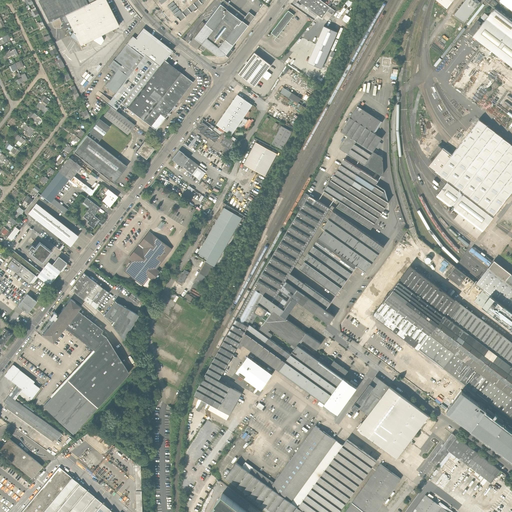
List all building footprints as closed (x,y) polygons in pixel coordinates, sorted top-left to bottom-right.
[(38,0),(49,22),(59,17),(64,28),(70,25),(80,46),(90,41),(94,48),(106,42),(103,34),(118,27),(105,0),(38,0)] [(156,0),(174,21),(180,17),(182,20),(206,0),(156,0)] [(222,0),(221,2),(220,4),(242,21),(245,16),(223,0),(222,0)] [(320,0),(300,0),(299,1),(322,18),(327,11),(332,14),(335,11),(320,0)] [(436,0),(447,8),(453,0),(436,0)] [(476,0),(465,0),(454,15),(464,23),(480,3),(476,0)] [(511,0),(500,0),(500,1),(511,10),(511,0)] [(197,34),(193,38),(202,44),(199,48),(203,50),(205,47),(218,57),(225,55),(229,49),(255,16),(248,12),(245,16),(242,21),(220,4),(204,24),(197,34)] [(473,36),(511,66),(511,21),(495,8),(488,16),(485,21),(482,24),(473,36)] [(288,11),(271,33),(274,35),(277,37),(293,15),(291,13),(288,11)] [(468,33),(473,36),(482,24),(477,21),(468,33)] [(194,32),(197,34),(204,24),(202,22),(194,32)] [(154,62),(160,67),(165,61),(172,52),(144,30),(136,40),(133,37),(127,45),(143,58),(145,55),(154,62)] [(5,43),(10,40),(8,35),(2,37),(5,43)] [(108,68),(116,74),(119,69),(128,77),(143,58),(127,45),(108,68)] [(51,55),(57,52),(54,46),(48,48),(51,55)] [(331,61),(310,47),(302,59),(320,71),(324,66),(326,68),(331,61)] [(271,65),(255,52),(238,74),(255,87),(263,76),(267,80),(272,74),(267,71),(271,65)] [(116,111),(121,104),(154,62),(145,55),(143,58),(128,77),(115,94),(107,104),(111,107),(116,111)] [(389,62),(383,57),(374,68),(380,73),(389,62)] [(55,62),(58,69),(64,66),(61,60),(55,62)] [(160,67),(154,62),(121,104),(156,131),(193,82),(165,61),(160,67)] [(115,94),(128,77),(119,69),(116,74),(106,87),(115,94)] [(62,77),(65,82),(70,79),(68,74),(62,77)] [(291,93),(283,88),(280,92),(298,103),(301,99),(291,93)] [(237,95),(216,125),(231,135),(252,105),(237,95)] [(495,107),(511,117),(511,104),(504,100),(503,101),(495,96),(491,102),(496,105),(495,107)] [(358,105),(350,117),(366,127),(374,131),(376,128),(381,120),(358,105)] [(111,107),(103,117),(127,135),(135,126),(116,111),(111,107)] [(80,113),(82,117),(84,116),(85,119),(89,117),(86,110),(80,113)] [(346,133),(348,135),(357,140),(366,127),(350,117),(341,130),(346,133)] [(429,166),(448,181),(494,216),(511,194),(511,192),(511,145),(479,119),(472,128),(469,133),(459,145),(455,150),(452,154),(443,148),(432,162),(429,166)] [(100,120),(87,136),(97,144),(110,128),(100,120)] [(196,128),(200,131),(199,132),(208,139),(209,138),(215,143),(220,136),(213,131),(201,122),(196,128)] [(281,126),(272,143),(282,149),(292,132),(281,126)] [(215,127),(213,131),(220,136),(222,133),(215,127)] [(366,127),(357,140),(373,150),(382,136),(378,134),(374,131),(366,127)] [(25,133),(30,137),(34,132),(29,128),(25,133)] [(77,135),(81,138),(85,133),(81,130),(77,135)] [(233,140),(226,135),(221,145),(225,147),(222,151),(227,154),(227,153),(230,154),(235,144),(232,142),(233,140)] [(349,153),(357,140),(348,135),(342,145),(340,148),(349,153)] [(74,153),(114,184),(127,167),(97,144),(87,136),(74,153)] [(361,161),(365,164),(369,157),(373,150),(357,140),(349,153),(361,161)] [(144,141),(136,151),(146,159),(154,149),(144,141)] [(277,154),(256,142),(244,164),(265,176),(277,154)] [(64,150),(69,153),(72,148),(67,145),(64,150)] [(428,159),(432,162),(443,148),(443,147),(442,148),(439,145),(428,159)] [(171,159),(200,180),(200,179),(204,174),(206,171),(179,150),(171,159)] [(373,150),(369,157),(384,166),(383,157),(373,150)] [(384,172),(384,166),(369,157),(365,164),(371,167),(382,175),(384,172)] [(345,158),(338,169),(355,180),(362,169),(358,167),(345,158)] [(1,164),(6,167),(10,162),(5,159),(1,164)] [(68,179),(70,181),(73,176),(80,168),(69,159),(59,172),(68,179)] [(348,190),(355,180),(338,169),(335,174),(331,180),(348,190)] [(337,207),(354,218),(377,184),(379,180),(362,169),(355,180),(348,190),(341,200),(339,203),(337,207)] [(40,196),(50,204),(53,199),(68,179),(59,172),(40,196)] [(91,190),(73,176),(70,181),(88,194),(91,190)] [(341,200),(348,190),(331,180),(327,186),(325,190),(341,200)] [(453,209),(459,213),(454,219),(464,229),(477,239),(486,227),(491,220),(494,216),(448,181),(445,185),(440,192),(437,196),(446,203),(445,205),(447,207),(448,205),(450,206),(447,210),(450,213),(453,209)] [(354,218),(364,224),(386,189),(377,184),(354,218)] [(101,202),(110,208),(118,198),(105,187),(102,191),(106,195),(101,202)] [(389,201),(386,189),(364,224),(371,229),(374,225),(389,201)] [(300,210),(309,196),(305,193),(296,208),(300,210)] [(300,210),(253,288),(263,294),(274,301),(278,294),(279,292),(280,291),(281,289),(286,281),(290,273),(292,270),(295,265),(300,257),(304,250),(309,242),(314,234),(319,225),(325,216),(330,207),(309,195),(309,196),(300,210)] [(24,200),(29,204),(33,200),(27,196),(24,200)] [(68,210),(53,199),(50,204),(65,215),(68,210)] [(89,209),(87,212),(94,217),(100,209),(87,199),(83,203),(88,207),(88,208),(89,209)] [(58,249),(65,240),(70,245),(78,235),(36,203),(29,213),(30,214),(23,223),(32,229),(58,249)] [(206,262),(214,266),(242,218),(224,208),(198,253),(207,259),(206,261),(206,262)] [(368,234),(333,209),(328,218),(329,218),(352,234),(365,244),(370,236),(368,234)] [(99,221),(94,217),(87,212),(83,218),(88,222),(87,224),(93,229),(99,221)] [(352,234),(329,218),(326,223),(323,227),(325,229),(345,243),(352,234)] [(14,252),(32,229),(23,223),(20,220),(2,244),(10,250),(11,249),(12,250),(14,252)] [(345,243),(325,229),(322,233),(319,238),(339,252),(345,243)] [(172,249),(149,231),(128,258),(132,261),(124,271),(143,286),(149,278),(153,281),(160,272),(157,269),(172,249)] [(352,234),(345,243),(373,263),(384,246),(382,245),(370,236),(365,244),(352,234)] [(339,252),(319,238),(316,242),(314,245),(333,259),(339,252)] [(31,243),(27,247),(32,251),(30,253),(34,255),(36,253),(45,260),(53,250),(43,242),(39,246),(36,244),(34,246),(31,243)] [(345,243),(339,252),(358,266),(362,269),(366,272),(373,263),(345,243)] [(333,259),(314,245),(311,249),(308,252),(328,267),(333,259)] [(431,249),(428,254),(438,261),(442,256),(431,249)] [(39,271),(14,252),(12,250),(9,255),(14,259),(7,267),(29,284),(39,271)] [(51,258),(41,271),(53,281),(70,259),(62,252),(55,261),(51,258)] [(328,267),(308,252),(306,256),(303,260),(305,261),(323,274),(328,267)] [(339,252),(333,259),(353,273),(355,270),(358,266),(339,252)] [(5,253),(1,258),(8,263),(12,259),(5,253)] [(333,259),(328,267),(347,281),(350,277),(353,273),(333,259)] [(323,274),(305,261),(302,265),(300,268),(317,281),(323,274)] [(511,274),(494,261),(476,284),(483,289),(511,312),(511,274)] [(193,287),(199,290),(210,269),(215,272),(218,268),(214,266),(206,262),(204,265),(205,266),(193,287)] [(511,419),(511,342),(410,266),(373,315),(511,419)] [(328,267),(323,274),(342,288),(345,284),(347,281),(328,267)] [(467,277),(455,267),(447,277),(459,286),(467,277)] [(189,273),(184,270),(183,273),(182,273),(177,282),(181,284),(183,281),(184,282),(189,273)] [(109,293),(84,273),(71,290),(96,309),(109,293)] [(290,273),(286,281),(299,290),(304,283),(290,273)] [(339,292),(342,288),(323,274),(317,281),(337,296),(339,292)] [(326,310),(299,290),(296,288),(286,281),(281,289),(280,291),(279,292),(278,294),(274,301),(263,294),(254,312),(262,318),(265,314),(266,315),(268,313),(270,315),(273,310),(285,319),(287,317),(298,301),(316,314),(322,318),(323,319),(324,320),(329,323),(335,316),(326,310)] [(331,302),(304,283),(299,290),(326,310),(329,306),(331,302)] [(254,313),(254,312),(263,294),(253,288),(236,319),(248,325),(249,324),(250,323),(250,322),(254,313)] [(474,301),(486,310),(487,311),(487,310),(511,329),(511,312),(483,289),(474,301)] [(27,295),(18,307),(27,314),(37,302),(27,295)] [(186,295),(183,299),(193,304),(195,299),(192,299),(186,295)] [(53,343),(64,328),(77,311),(81,307),(71,299),(43,335),(53,343)] [(125,307),(115,301),(104,316),(105,316),(114,321),(112,325),(124,340),(139,315),(125,307)] [(351,309),(339,327),(350,334),(351,333),(352,333),(353,332),(349,329),(348,330),(345,328),(348,324),(347,324),(355,311),(351,309)] [(270,315),(259,331),(270,339),(272,335),(268,332),(270,330),(289,344),(295,348),(298,345),(299,343),(306,333),(303,332),(302,331),(285,319),(273,310),(270,315)] [(74,435),(129,374),(106,338),(101,334),(103,331),(77,311),(64,328),(95,351),(43,408),(74,435)] [(256,314),(254,313),(250,322),(250,323),(249,324),(251,326),(257,315),(256,314)] [(236,319),(219,350),(232,357),(237,347),(239,343),(245,332),(248,325),(236,319)] [(248,325),(245,332),(286,361),(291,354),(285,350),(270,339),(259,331),(251,326),(249,324),(248,325)] [(0,348),(0,349),(12,334),(7,330),(0,338),(0,348)] [(278,370),(286,361),(245,332),(239,343),(243,345),(278,370)] [(309,335),(306,333),(299,343),(301,344),(302,342),(303,340),(317,350),(321,344),(310,336),(309,336),(309,335)] [(295,348),(291,354),(337,387),(344,378),(329,368),(298,345),(295,348)] [(201,401),(206,403),(218,381),(232,357),(219,350),(193,396),(201,401)] [(291,354),(286,361),(332,394),(337,387),(291,354)] [(244,377),(249,381),(261,365),(248,356),(236,372),(241,375),(238,379),(241,381),(244,377)] [(325,404),(332,394),(286,361),(278,370),(325,404)] [(334,361),(329,368),(344,378),(346,375),(348,371),(334,361)] [(35,382),(13,365),(4,376),(16,385),(23,389),(19,395),(29,402),(40,388),(33,383),(35,382)] [(272,373),(261,365),(249,381),(251,383),(248,387),(253,391),(257,386),(261,389),(272,373)] [(382,396),(390,386),(387,384),(376,376),(371,383),(375,386),(373,390),(382,396)] [(325,404),(337,413),(348,399),(356,387),(350,383),(344,378),(337,387),(332,394),(325,404)] [(210,406),(218,410),(230,387),(218,381),(206,403),(210,406)] [(368,415),(382,396),(373,390),(375,386),(371,383),(352,407),(357,411),(359,408),(363,411),(366,413),(368,415)] [(6,404),(4,407),(53,442),(55,439),(57,441),(63,434),(16,400),(19,395),(23,389),(16,385),(4,403),(6,404)] [(368,415),(358,428),(369,437),(382,447),(397,425),(413,403),(391,387),(390,386),(382,396),(368,415)] [(242,394),(230,387),(218,410),(229,416),(242,394)] [(444,410),(511,460),(511,433),(505,428),(502,425),(483,412),(485,409),(481,406),(479,404),(459,390),(450,402),(444,410)] [(201,401),(196,411),(199,413),(202,407),(204,408),(206,403),(201,401)] [(413,403),(397,425),(382,447),(388,452),(396,458),(413,437),(421,425),(429,416),(413,403)] [(226,421),(229,416),(218,410),(210,406),(207,411),(226,421)] [(311,431),(274,483),(295,498),(337,440),(322,429),(316,425),(313,428),(311,431)] [(438,466),(449,451),(458,439),(452,433),(431,461),(435,465),(436,464),(438,466)] [(42,467),(9,439),(0,449),(0,452),(32,479),(42,467)] [(343,445),(298,507),(294,511),(339,511),(350,498),(354,492),(377,461),(361,449),(347,439),(343,445)] [(500,470),(458,439),(449,451),(438,466),(448,473),(459,459),(491,483),(500,470)] [(245,462),(242,467),(298,507),(343,445),(340,443),(337,440),(295,498),(274,483),(245,462)] [(92,453),(89,457),(90,458),(86,464),(91,468),(98,457),(92,453)] [(101,458),(92,468),(103,479),(112,469),(101,458)] [(272,511),(294,511),(298,507),(242,467),(236,463),(225,478),(248,494),(246,498),(257,506),(260,503),(272,511)] [(380,464),(367,482),(388,497),(401,479),(390,471),(380,464)] [(112,511),(59,468),(22,511),(112,511)] [(465,475),(457,486),(465,492),(473,481),(465,475)] [(120,477),(118,479),(115,478),(111,484),(116,487),(117,485),(121,488),(125,481),(120,477)] [(376,511),(378,510),(388,497),(367,482),(358,495),(353,501),(370,511),(376,511)] [(246,511),(222,493),(215,503),(216,504),(209,511),(246,511)] [(425,495),(412,511),(453,511),(439,502),(438,504),(431,500),(433,497),(429,494),(427,496),(425,495)] [(370,511),(353,501),(344,511),(370,511)] [(265,511),(272,511),(260,503),(257,506),(265,511)]
